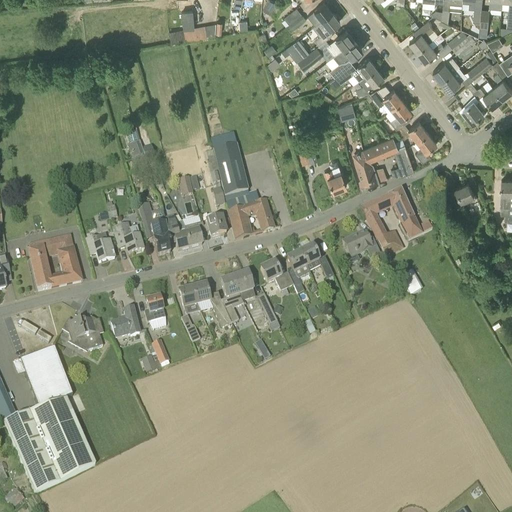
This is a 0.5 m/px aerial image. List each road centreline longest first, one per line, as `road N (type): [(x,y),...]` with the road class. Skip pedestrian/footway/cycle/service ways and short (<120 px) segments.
road 1 (residential): [(0,311),(241,246),(466,148)]
road 2 (residential): [(466,148),(352,0)]
